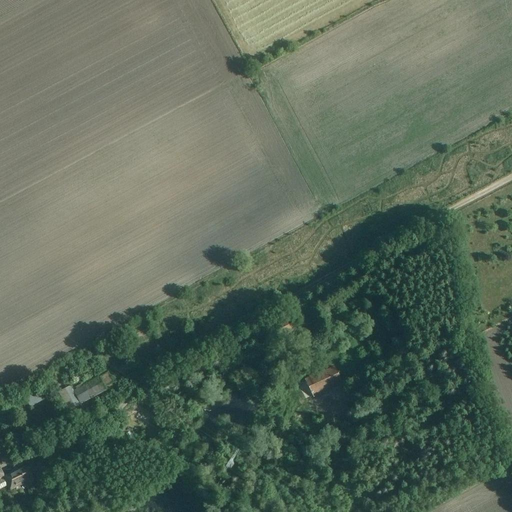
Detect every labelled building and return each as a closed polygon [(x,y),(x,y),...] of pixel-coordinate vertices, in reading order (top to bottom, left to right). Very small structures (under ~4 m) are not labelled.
[(277,328),(279,335),(289,331),(292,339),(300,335),(292,321),(277,328)] [(327,389),(341,382),(334,367),(321,374),(321,373),(304,380),(313,398),(328,390),(327,389)] [(80,401),(87,397),(89,400),(106,391),(104,387),(113,383),(107,373),(82,386),(74,391),(80,401)] [(47,399),(42,389),(24,399),(29,409),(47,399)] [(71,395),(65,399),(74,410),(80,406),(71,395)] [(319,450),(328,442),(322,437),(315,444),(319,450)] [(0,489),(7,486),(10,490),(32,479),(26,466),(3,478),(4,478),(0,479),(0,489)]
